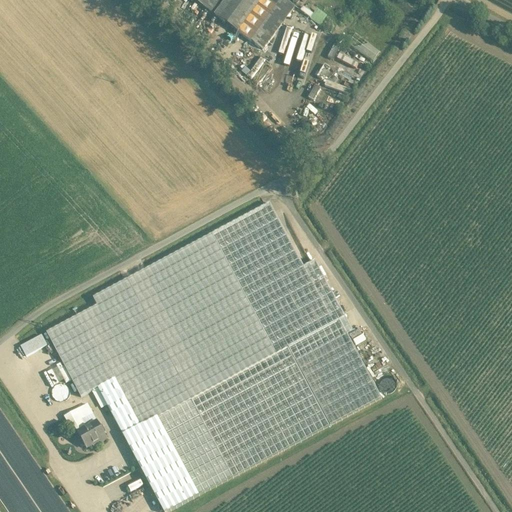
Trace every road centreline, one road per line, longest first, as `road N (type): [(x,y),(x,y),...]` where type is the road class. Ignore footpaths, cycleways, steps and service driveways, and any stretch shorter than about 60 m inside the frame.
road 1 (unclassified): [(276,182),(496,511)]
road 2 (unclassified): [(0,342),(45,307),(276,182)]
road 3 (unclassified): [(276,182),(327,154),(448,0)]
road 4 (unclassified): [(0,365),(88,511)]
